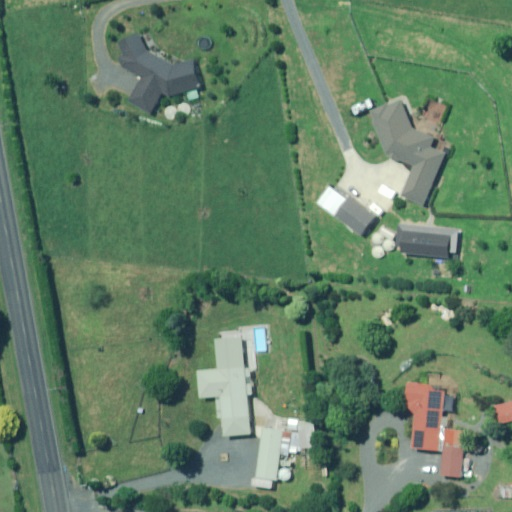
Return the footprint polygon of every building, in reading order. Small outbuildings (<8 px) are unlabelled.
[(129,55),(125,59),(128,69),(148,80),(135,103),(157,115),(168,93),(174,97),(193,94),(194,100),(206,99),(201,61),(176,65),(159,56),(145,35),(127,44),(129,55)] [(419,129),(408,102),(377,114),(394,159),(406,162),(407,161),(420,167),(407,197),(429,207),(452,154),(436,148),(441,138),(419,129)] [(383,217),(357,198),(343,217),(369,236),(383,217)] [(316,305),(306,301),(300,316),(313,314),(316,305)] [(257,435),(252,369),(205,372),(207,399),(223,398),(224,420),(226,437),(257,435)] [(453,386),(415,383),(414,405),(422,414),(419,449),(448,451),(453,386)] [(511,423),(511,402),(501,405),(506,425),(511,423)] [(323,427),(307,427),(307,449),(323,449),(323,427)] [(286,456),(295,457),(297,439),(288,438),(289,431),(270,428),(262,478),(282,481),(286,456)] [(470,448),(451,446),(448,476),(468,478),(470,448)]
